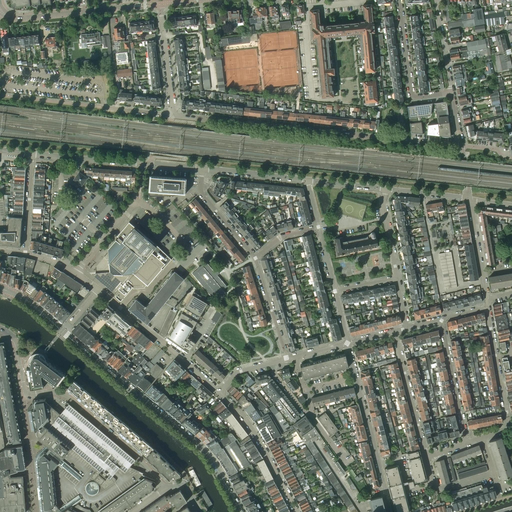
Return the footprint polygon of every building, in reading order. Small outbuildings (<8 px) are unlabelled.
[(442,0),(446,21),(453,20),(450,5),(451,5),(450,1),(449,0),(442,0)] [(318,10),(310,11),(313,45),(316,45),(322,98),(333,97),(331,75),(332,75),(332,74),(334,74),(333,68),(330,69),(328,42),(327,40),(331,40),(330,37),(340,36),(340,37),(344,36),(346,36),(346,35),(356,34),(356,37),(359,37),(361,56),(363,72),(374,71),(371,33),(374,32),(371,5),(362,5),(364,21),(360,21),(360,22),(327,25),(326,25),(326,24),(320,25),(318,10)] [(274,19),(274,20),(279,19),(277,6),(273,7),(269,7),(270,16),(272,16),(273,19),(274,19)] [(253,18),(249,18),(250,24),(257,23),(257,21),(262,21),(261,8),(255,9),(256,13),(253,14),(253,18)] [(474,18),(447,22),(448,30),(456,29),(484,24),(481,8),(473,10),(474,18)] [(229,17),(224,20),(227,24),(229,23),(231,23),(231,24),(231,25),(232,25),(233,26),(234,26),(236,28),(238,27),(238,26),(238,22),(236,10),(233,10),(233,11),(228,12),(229,17)] [(236,10),(238,22),(238,26),(244,25),(244,21),(243,16),(242,16),(241,10),(236,11),(236,10)] [(505,17),(504,11),(484,15),(486,31),(489,31),(488,26),(504,24),(503,17),(505,17)] [(204,13),(205,24),(211,23),(212,28),(215,27),(213,13),(210,13),(209,12),(204,13)] [(189,16),(190,26),(193,25),(193,26),(198,26),(199,32),(202,31),(200,21),(197,21),(196,15),(193,16),(193,15),(189,16)] [(474,27),(475,32),(485,31),(484,24),(474,26),(474,27)] [(121,53),(116,53),(117,64),(128,63),(127,53),(129,52),(128,41),(124,42),(124,39),(125,39),(123,29),(122,29),(121,27),(114,28),(115,34),(113,34),(114,42),(119,41),(121,53)] [(463,35),(462,30),(462,28),(449,30),(450,37),(458,36),(462,35),(463,35)] [(81,39),(80,40),(80,42),(81,42),(82,48),(87,47),(87,45),(90,45),(89,43),(100,41),(103,41),(103,48),(107,47),(106,36),(102,36),(100,36),(99,32),(81,35),(81,39)] [(250,35),(219,39),(220,45),(250,42),(250,36),(250,35)] [(462,35),(458,36),(450,37),(451,44),(459,43),(458,39),(463,38),(462,35)] [(51,37),(51,38),(45,39),(46,47),(56,46),(55,37),(54,36),(52,36),(51,37)] [(484,38),(484,39),(466,42),(468,52),(489,48),(487,38),(484,38)] [(477,52),(479,51),(480,57),(490,55),(489,48),(477,50),(477,52)] [(502,51),(498,52),(491,54),(495,73),(507,71),(509,70),(509,68),(506,69),(505,61),(510,60),(509,55),(507,49),(502,51)] [(457,95),(458,97),(464,96),(464,94),(462,94),(462,92),(464,92),(464,88),(464,85),(461,85),(460,79),(455,80),(456,88),(457,95)] [(365,82),(363,82),(364,91),(376,90),(375,81),(367,82),(367,81),(365,81),(365,82)] [(377,96),(365,97),(366,103),(369,103),(369,106),(374,105),(374,102),(377,102),(377,96)] [(490,99),(492,107),(500,105),(499,97),(490,99)] [(435,104),(437,123),(428,125),(427,134),(426,134),(451,137),(446,102),(434,103),(434,104),(435,104)] [(411,133),(423,134),(422,133),(420,116),(430,115),(431,104),(432,104),(407,107),(411,133)] [(288,112),(287,120),(293,120),(295,120),(296,113),(294,113),(294,107),(292,106),(291,110),(288,109),(288,112)] [(461,115),(472,112),(473,112),(472,106),(462,108),(462,110),(461,110),(461,115)] [(296,113),(295,120),(297,121),(303,121),(303,114),(304,111),(301,110),(301,107),(298,107),(298,110),(298,113),(296,113)] [(369,121),(369,128),(375,129),(378,129),(379,120),(376,119),(376,121),(369,121)] [(474,139),(476,139),(477,131),(474,131),(474,130),(465,132),(466,137),(470,136),(474,137),(474,139)] [(89,176),(93,176),(93,168),(85,168),(84,172),(87,172),(86,174),(89,175),(89,176)] [(126,171),(126,179),(131,179),(131,181),(135,181),(135,174),(132,174),(132,171),(126,171)] [(74,180),(82,185),(87,178),(79,173),(74,180)] [(165,195),(185,194),(186,178),(156,176),(153,176),(150,176),(149,196),(165,195)] [(216,181),(215,183),(225,188),(226,186),(227,183),(226,183),(227,182),(224,181),(223,182),(219,179),(218,182),(216,181)] [(215,183),(213,188),(222,193),(225,188),(215,183)] [(222,193),(213,188),(212,190),(213,191),(212,193),(216,195),(216,196),(219,198),(219,197),(220,197),(221,195),(222,193)] [(297,188),(296,196),(296,195),(299,195),(299,201),(305,200),(304,196),(303,189),(297,188)] [(223,198),(220,201),(216,203),(219,206),(222,203),(225,200),(229,196),(225,194),(223,198)] [(396,198),(395,198),(399,201),(406,202),(406,205),(408,206),(408,205),(409,197),(408,197),(400,196),(399,196),(398,196),(397,197),(396,197),(396,198)] [(414,197),(413,205),(419,206),(419,208),(422,209),(421,203),(419,202),(420,198),(414,197)] [(394,201),(394,202),(394,203),(396,211),(395,211),(404,210),(404,209),(407,209),(406,208),(400,209),(399,201),(395,198),(395,199),(394,199),(394,200),(394,201)] [(187,202),(185,199),(177,205),(179,208),(187,202)] [(195,199),(190,203),(194,208),(199,203),(195,199)] [(226,201),(220,207),(223,211),(229,205),(226,201)] [(199,203),(194,208),(197,212),(202,207),(199,203)] [(229,205),(223,211),(226,214),(232,209),(229,205)] [(202,207),(197,212),(199,214),(197,216),(199,218),(201,216),(206,212),(202,207)] [(232,209),(226,214),(229,218),(237,211),(234,207),(232,209)] [(487,214),(489,215),(489,207),(485,207),(485,208),(481,207),(479,209),(486,215),(487,214)] [(486,216),(486,215),(479,209),(478,210),(479,215),(478,215),(479,219),(486,218),(486,216)] [(237,211),(229,218),(232,221),(238,216),(237,214),(240,212),(238,210),(237,211)] [(206,212),(201,216),(204,220),(209,216),(206,212)] [(209,216),(204,220),(208,225),(213,220),(209,216)] [(238,216),(232,221),(235,225),(241,220),(238,216)] [(21,235),(21,230),(22,230),(22,218),(9,217),(8,232),(7,232),(3,232),(0,232),(0,245),(5,246),(10,246),(11,246),(20,247),(20,246),(21,235)] [(213,220),(208,225),(211,229),(217,224),(213,220)] [(241,220),(235,225),(238,229),(244,223),(241,220)] [(104,256),(95,267),(96,276),(103,276),(103,277),(108,282),(110,282),(111,290),(116,295),(116,296),(116,297),(120,300),(121,300),(122,300),(132,287),(134,288),(144,288),(146,285),(147,286),(162,269),(161,268),(165,264),(166,265),(171,259),(157,245),(154,243),(137,229),(135,226),(129,222),(117,236),(118,237),(116,239),(116,240),(108,249),(109,256),(104,256)] [(244,223),(238,229),(241,232),(247,227),(244,223)] [(217,224),(211,229),(213,231),(212,233),(213,235),(215,233),(220,229),(217,224)] [(247,227),(241,232),(244,236),(250,230),(253,228),(250,225),(247,227)] [(269,229),(268,229),(274,236),(277,233),(278,233),(279,232),(277,228),(276,229),(274,226),(269,230),(269,229)] [(215,233),(213,235),(214,236),(216,235),(219,237),(224,233),(220,229),(215,233)] [(274,236),(268,229),(265,232),(270,239),(274,236)] [(250,230),(244,236),(247,240),(254,234),(250,230)] [(334,239),(338,255),(377,247),(378,247),(375,233),(375,234),(374,233),(374,232),(373,232),(372,232),(366,237),(344,242),(343,237),(334,239)] [(36,233),(34,250),(38,251),(38,250),(40,251),(44,236),(41,235),(40,240),(37,239),(38,235),(38,233),(36,233)] [(224,233),(219,237),(222,242),(227,237),(224,233)] [(254,234),(247,240),(250,243),(256,238),(254,234)] [(44,236),(40,251),(42,252),(42,251),(45,252),(48,243),(45,242),(47,237),(44,236)] [(48,243),(45,252),(51,253),(53,244),(51,244),(52,238),(50,237),(48,243)] [(227,237),(222,242),(226,246),(231,241),(227,237)] [(256,238),(250,243),(253,247),(260,241),(256,238)] [(53,244),(51,253),(54,254),(54,255),(56,256),(60,241),(58,240),(56,245),(53,244)] [(60,241),(56,256),(58,256),(58,257),(62,258),(64,248),(61,247),(63,241),(60,241)] [(224,248),(227,252),(227,251),(229,250),(234,246),(231,241),(226,246),(224,247),(224,248)] [(260,241),(253,247),(256,251),(263,245),(260,241)] [(288,246),(286,241),(284,241),(286,251),(289,251),(292,250),(291,245),(288,246)] [(234,246),(229,250),(233,254),(238,250),(234,246)] [(238,250),(233,254),(236,259),(242,254),(238,250)] [(268,254),(261,260),(262,264),(268,261),(271,261),(270,257),(272,257),(270,252),(268,254)] [(242,254),(236,259),(240,263),(245,258),(242,254)] [(16,270),(16,272),(18,273),(18,275),(20,276),(20,280),(24,281),(24,276),(24,274),(24,267),(26,258),(18,257),(17,265),(16,270)] [(24,267),(24,274),(24,276),(26,276),(26,274),(29,275),(31,276),(31,274),(35,260),(26,258),(24,267)] [(198,268),(192,273),(193,274),(210,295),(213,298),(217,295),(219,298),(221,296),(222,297),(224,295),(223,294),(225,293),(223,290),(226,287),(226,286),(217,275),(218,274),(219,274),(218,273),(219,272),(217,270),(217,271),(216,270),(214,272),(212,269),(206,262),(205,263),(200,267),(198,268)] [(52,275),(57,278),(62,271),(54,266),(53,271),(52,275)] [(6,268),(5,271),(8,271),(12,272),(11,274),(7,284),(14,287),(16,275),(16,272),(16,270),(12,269),(10,269),(9,269),(6,268)] [(8,271),(4,283),(7,284),(11,274),(12,272),(8,271)] [(128,309),(147,325),(184,279),(174,271),(146,306),(146,305),(145,306),(136,299),(128,309)] [(58,279),(54,284),(61,288),(65,284),(77,292),(82,285),(62,272),(58,278),(58,279)] [(511,272),(489,277),(490,288),(511,284),(511,272)] [(25,280),(20,290),(23,292),(28,282),(29,280),(31,276),(29,275),(28,279),(27,281),(25,280)] [(245,281),(244,281),(245,284),(247,283),(254,281),(252,276),(246,278),(244,279),(245,281)] [(274,280),(268,282),(269,287),(278,284),(281,283),(279,279),(279,278),(274,280)] [(37,285),(29,296),(33,299),(40,290),(42,288),(39,286),(39,285),(41,282),(40,281),(38,285),(37,285)] [(28,282),(23,292),(25,293),(29,296),(37,285),(33,282),(32,283),(30,282),(30,283),(28,282)] [(40,290),(33,299),(36,301),(44,293),(45,292),(47,289),(43,285),(42,288),(40,290)] [(84,297),(85,297),(90,291),(83,286),(78,293),(79,293),(84,297)] [(372,289),(374,297),(377,296),(379,305),(381,304),(380,298),(378,288),(372,289)] [(324,289),(315,291),(317,297),(325,295),(325,294),(324,289)] [(370,304),(369,300),(367,290),(362,291),(364,301),(367,300),(368,304),(370,304)] [(44,293),(36,301),(41,305),(49,295),(45,292),(44,293)] [(78,299),(81,302),(83,299),(80,297),(76,294),(77,294),(75,292),(72,295),(78,299)] [(187,354),(195,342),(186,336),(187,333),(189,335),(207,303),(200,299),(201,296),(194,292),(173,327),(165,338),(187,354)] [(251,294),(248,295),(250,300),(252,299),(259,297),(257,292),(251,294)] [(475,294),(473,294),(473,295),(475,303),(482,302),(480,294),(476,295),(475,294)] [(49,295),(41,305),(45,309),(53,299),(49,295)] [(325,295),(317,297),(317,298),(318,303),(327,301),(326,295),(325,295)] [(469,295),(467,296),(467,297),(469,305),(475,303),(473,295),(470,296),(469,295)] [(463,297),(460,298),(461,299),(463,307),(469,305),(467,297),(463,298),(463,297)] [(456,299),(454,299),(456,305),(456,308),(457,308),(459,308),(462,307),(463,307),(461,299),(460,298),(457,299),(456,299)] [(53,299),(45,309),(50,312),(58,303),(53,299)] [(450,300),(448,301),(450,310),(453,309),(456,308),(456,305),(454,299),(450,300)] [(444,302),(442,303),(444,312),(450,310),(448,301),(448,302),(445,303),(444,302)] [(58,303),(50,312),(54,316),(63,306),(58,303)] [(79,323),(72,331),(76,335),(80,338),(83,341),(87,344),(94,335),(106,322),(107,321),(115,311),(108,304),(99,314),(92,308),(88,312),(85,316),(81,320),(79,323)] [(63,306),(54,316),(59,320),(63,323),(71,314),(67,310),(63,306)] [(170,309),(160,331),(164,335),(165,336),(176,312),(170,309)] [(107,321),(106,322),(115,330),(115,329),(120,333),(122,331),(125,334),(123,336),(124,336),(133,326),(126,320),(126,321),(123,319),(122,317),(115,311),(107,321)] [(356,319),(357,322),(360,334),(364,332),(362,324),(360,325),(358,317),(356,317),(356,319)] [(267,324),(266,318),(257,321),(256,321),(256,324),(258,323),(259,326),(267,324)] [(133,326),(124,336),(124,337),(127,339),(128,337),(136,328),(133,326)] [(136,328),(128,337),(129,338),(131,339),(139,331),(136,328)] [(94,335),(87,344),(91,348),(98,339),(104,333),(105,332),(103,331),(97,338),(94,335)] [(139,331),(131,339),(132,340),(134,342),(142,333),(139,331)] [(98,339),(91,348),(95,351),(102,343),(104,341),(102,339),(106,334),(104,333),(98,339)] [(142,333),(134,342),(137,344),(145,336),(142,333)] [(317,336),(311,337),(313,346),(315,345),(316,345),(318,345),(318,344),(319,344),(323,343),(321,335),(317,336)] [(135,347),(134,348),(135,349),(134,349),(136,351),(148,338),(145,336),(137,344),(135,347)] [(306,339),(304,340),(306,346),(307,345),(308,347),(309,347),(311,347),(311,346),(313,346),(311,337),(306,339)] [(136,351),(137,352),(138,350),(139,350),(140,350),(143,346),(144,347),(151,340),(148,338),(136,351)] [(143,352),(140,355),(142,356),(154,343),(151,340),(144,347),(146,349),(143,352)] [(13,445),(22,443),(4,342),(0,343),(0,395),(9,444),(13,443),(13,445)] [(102,343),(95,351),(99,355),(107,346),(106,345),(105,345),(102,343)] [(107,346),(99,355),(103,359),(111,350),(111,349),(112,348),(108,345),(107,346)] [(111,350),(103,359),(107,362),(115,352),(114,352),(111,349),(111,350)] [(137,367),(127,378),(135,386),(142,378),(147,373),(154,365),(156,363),(165,353),(161,349),(150,362),(149,361),(148,362),(147,361),(144,359),(137,367)] [(115,352),(107,362),(110,364),(119,354),(120,353),(118,350),(115,353),(115,352)] [(198,350),(192,356),(196,360),(202,353),(198,350)] [(29,368),(26,369),(30,387),(30,389),(30,390),(31,390),(36,389),(37,389),(38,389),(43,388),(43,387),(43,386),(43,385),(44,385),(45,384),(46,384),(47,383),(48,383),(49,382),(49,381),(50,380),(57,386),(65,375),(46,361),(46,360),(45,359),(45,358),(44,357),(44,356),(43,356),(43,355),(42,355),(41,354),(40,354),(40,353),(39,353),(38,353),(37,353),(36,353),(35,353),(34,354),(33,354),(32,355),(31,355),(31,356),(30,357),(29,358),(29,359),(29,360),(28,361),(28,362),(28,363),(29,366),(30,366),(31,368),(29,368)] [(119,354),(110,364),(113,367),(122,358),(122,357),(124,355),(120,353),(119,354)] [(138,353),(131,362),(134,365),(137,367),(144,359),(145,359),(142,356),(140,355),(138,353)] [(202,353),(196,360),(200,363),(206,357),(206,356),(205,355),(204,354),(203,354),(202,354),(202,353)] [(300,365),(304,379),(348,367),(345,354),(300,365)] [(122,358),(113,367),(117,370),(124,362),(127,358),(124,355),(122,357),(122,358)] [(206,357),(200,363),(204,367),(210,361),(206,357)] [(152,384),(145,393),(150,397),(155,401),(169,386),(170,386),(186,370),(179,364),(174,359),(165,369),(164,372),(163,374),(161,376),(159,378),(158,380),(156,381),(154,383),(152,384)] [(126,362),(118,371),(121,373),(129,364),(130,363),(129,362),(129,363),(126,361),(126,362)] [(210,361),(204,367),(208,371),(214,364),(210,361)] [(129,364),(121,373),(124,376),(134,365),(131,362),(130,363),(129,364)] [(142,378),(135,386),(144,393),(152,383),(146,379),(150,374),(155,379),(163,369),(156,363),(154,365),(147,373),(142,378)] [(383,371),(389,369),(398,367),(397,363),(385,365),(386,368),(380,369),(380,372),(383,371)] [(214,364),(208,371),(212,374),(218,368),(214,364)] [(134,365),(124,376),(127,378),(137,367),(134,365)] [(218,368),(212,374),(216,378),(222,372),(224,370),(220,366),(218,368)] [(286,379),(286,380),(288,383),(287,384),(292,392),(299,387),(293,379),(290,381),(289,378),(291,378),(289,368),(281,370),(283,380),(286,379)] [(222,372),(216,378),(221,382),(226,375),(228,373),(224,370),(222,372)] [(185,380),(186,379),(191,375),(187,371),(181,376),(185,380)] [(253,384),(249,388),(254,393),(257,390),(272,378),(269,375),(268,374),(263,375),(255,377),(255,378),(256,382),(255,383),(253,384)] [(201,384),(194,378),(190,383),(197,389),(201,384)] [(273,380),(261,389),(265,394),(277,385),(273,380)] [(128,440),(143,453),(146,456),(145,457),(169,480),(168,481),(169,481),(170,480),(171,481),(180,475),(180,474),(154,449),(150,445),(73,381),(68,387),(67,387),(66,388),(80,401),(79,402),(81,403),(82,402),(94,412),(93,414),(95,415),(96,413),(104,420),(102,422),(104,424),(106,422),(114,429),(113,430),(115,432),(116,430),(126,439),(125,440),(126,442),(128,440)] [(232,385),(227,391),(232,395),(237,390),(237,389),(240,386),(241,385),(238,383),(235,387),(232,385)] [(195,391),(199,394),(205,387),(201,384),(195,391)] [(277,385),(265,394),(269,399),(280,389),(277,385)] [(155,401),(159,405),(167,396),(165,394),(171,388),(170,386),(169,386),(155,401)] [(237,390),(232,395),(235,398),(240,392),(243,388),(240,386),(237,389),(237,390)] [(240,392),(235,398),(237,400),(243,394),(242,394),(246,390),(247,389),(245,387),(244,386),(243,388),(240,392)] [(199,394),(203,397),(209,390),(205,387),(199,394)] [(243,394),(237,400),(241,404),(247,399),(251,395),(253,393),(249,389),(248,390),(250,392),(249,393),(245,396),(243,394)] [(280,389),(269,399),(273,403),(276,401),(284,394),(280,389)] [(209,390),(203,397),(206,400),(212,394),(209,390)] [(247,399),(241,404),(245,408),(252,404),(251,403),(250,401),(252,399),(253,401),(257,397),(253,393),(251,395),(247,399)] [(284,394),(276,401),(279,405),(287,398),(284,394)] [(167,396),(159,405),(162,407),(170,400),(168,398),(167,397),(167,396)] [(306,400),(303,396),(298,400),(301,404),(306,400)] [(245,408),(246,410),(248,413),(249,414),(256,409),(258,412),(260,410),(266,406),(257,397),(253,401),(251,403),(252,404),(245,408)] [(287,398),(279,405),(282,409),(290,402),(287,398)] [(29,410),(29,411),(33,431),(34,431),(35,432),(37,431),(37,432),(37,433),(37,435),(38,435),(38,436),(39,437),(40,437),(39,439),(39,440),(47,447),(45,449),(44,451),(43,451),(41,452),(40,454),(39,455),(38,456),(37,458),(36,460),(36,462),(36,463),(37,468),(37,470),(38,475),(42,511),(41,511),(46,511),(53,510),(54,511),(59,509),(60,511),(121,511),(155,488),(154,488),(155,488),(155,487),(156,486),(156,485),(156,484),(155,484),(155,483),(154,483),(154,482),(155,480),(142,475),(143,473),(130,467),(130,466),(132,464),(133,462),(134,462),(134,461),(135,461),(135,460),(129,454),(126,452),(69,404),(68,403),(67,403),(66,403),(66,404),(65,404),(65,405),(65,406),(66,407),(66,408),(64,410),(62,413),(61,412),(59,410),(55,407),(52,404),(50,406),(46,402),(46,399),(45,399),(40,400),(39,400),(38,400),(37,400),(33,401),(32,401),(32,402),(33,404),(33,406),(32,407),(31,407),(30,408),(30,409),(29,409),(29,410)] [(170,400),(162,407),(166,410),(173,402),(171,401),(170,400)] [(173,402),(166,410),(170,414),(180,405),(178,403),(175,400),(173,402)] [(211,412),(212,414),(224,404),(221,401),(213,408),(215,409),(212,411),(210,408),(208,409),(211,412)] [(290,402),(282,409),(285,413),(294,406),(290,402)] [(200,414),(208,409),(210,408),(207,403),(196,409),(196,410),(200,414)] [(212,414),(215,417),(216,416),(214,414),(216,412),(217,412),(218,414),(226,407),(224,404),(212,414)] [(180,405),(170,414),(175,418),(185,409),(183,407),(183,408),(180,405)] [(273,405),(269,408),(271,412),(272,411),(274,415),(278,412),(273,405)] [(256,409),(249,414),(251,417),(253,420),(261,417),(264,415),(267,413),(270,412),(267,406),(266,407),(260,410),(258,412),(256,409)] [(294,406),(285,413),(288,417),(297,410),(294,406)] [(221,421),(224,419),(231,413),(227,408),(217,416),(221,421)] [(185,409),(175,418),(180,422),(184,418),(185,419),(186,418),(187,419),(192,414),(194,411),(192,410),(190,412),(189,413),(185,409)] [(297,410),(288,417),(291,421),(296,417),(297,419),(299,418),(298,416),(300,414),(297,410)] [(317,418),(321,423),(328,417),(325,412),(317,418)] [(227,420),(229,422),(235,418),(231,413),(224,419),(226,421),(227,420)] [(261,417),(253,420),(259,429),(264,439),(266,442),(272,438),(272,439),(280,435),(268,413),(261,417)] [(300,419),(293,425),(301,436),(314,427),(311,423),(312,423),(311,421),(309,419),(308,419),(305,415),(300,419)] [(321,423),(324,427),(332,421),(328,417),(321,423)] [(184,418),(180,422),(195,434),(201,428),(203,427),(203,426),(199,423),(198,424),(193,420),(191,422),(189,420),(187,419),(186,418),(185,419),(184,418)] [(229,426),(231,428),(238,422),(235,418),(229,422),(230,425),(229,426)] [(324,427),(327,431),(335,425),(332,421),(324,427)] [(233,429),(235,431),(241,426),(238,422),(231,428),(232,430),(233,429)] [(335,425),(327,431),(330,436),(338,430),(335,425)] [(236,434),(237,436),(245,431),(241,426),(235,431),(237,433),(236,434)] [(454,431),(450,432),(451,437),(459,435),(457,426),(452,427),(453,427),(454,431)] [(201,428),(195,434),(201,439),(208,431),(203,427),(201,428)] [(314,428),(301,437),(305,443),(310,439),(316,436),(320,441),(322,439),(319,434),(314,428)] [(208,431),(201,439),(205,443),(214,438),(217,436),(210,429),(208,431)] [(445,429),(441,430),(443,439),(451,437),(450,432),(446,433),(445,429)] [(438,435),(434,436),(436,441),(443,439),(441,430),(437,432),(438,435)] [(245,431),(237,436),(239,438),(240,437),(242,440),(248,435),(245,431)] [(385,434),(377,436),(378,441),(386,439),(386,437),(394,434),(394,432),(387,433),(385,434)] [(430,432),(425,434),(428,443),(436,441),(434,436),(431,437),(430,433),(430,432)] [(220,440),(208,447),(209,447),(211,450),(219,445),(222,443),(230,438),(234,436),(231,433),(220,440)] [(214,438),(205,443),(208,447),(220,440),(217,436),(214,438)] [(225,446),(214,454),(215,454),(216,457),(219,455),(228,470),(226,472),(228,475),(227,475),(228,477),(237,472),(243,468),(250,465),(249,463),(248,461),(246,458),(244,456),(243,453),(242,451),(239,446),(241,445),(239,443),(236,439),(234,436),(230,438),(232,441),(225,446)] [(249,436),(239,443),(241,445),(250,439),(249,436)] [(278,437),(266,442),(268,446),(280,440),(278,438),(281,437),(280,436),(278,437)] [(506,477),(507,478),(508,477),(507,477),(511,475),(511,471),(501,437),(489,441),(490,446),(492,446),(502,476),(500,477),(501,479),(506,477)] [(219,445),(211,450),(214,453),(214,454),(225,446),(232,441),(230,438),(222,443),(219,445)] [(241,445),(239,446),(242,451),(246,449),(244,445),(252,440),(251,440),(250,439),(241,445)] [(252,440),(244,445),(246,449),(254,444),(252,440)] [(281,440),(269,446),(270,450),(283,444),(281,440)] [(283,444),(270,450),(272,452),(286,446),(285,443),(283,444)] [(246,449),(242,451),(243,453),(245,452),(247,450),(248,452),(256,447),(254,444),(246,449)] [(406,449),(406,451),(407,453),(419,450),(419,448),(418,444),(409,446),(405,447),(406,449)] [(478,445),(473,447),(476,455),(481,452),(478,445)] [(0,474),(3,473),(5,476),(10,474),(10,473),(18,471),(18,470),(26,469),(22,446),(5,449),(0,452),(0,474)] [(286,446),(272,452),(273,455),(287,449),(286,446)] [(246,455),(244,456),(246,458),(258,451),(256,447),(248,452),(245,453),(246,455)] [(473,447),(467,449),(470,457),(476,455),(473,447)] [(287,449),(273,455),(275,458),(288,452),(290,451),(289,448),(287,449)] [(467,449),(462,451),(465,459),(470,457),(467,449)] [(419,450),(407,453),(411,468),(415,483),(427,479),(424,468),(419,450)] [(258,451),(246,458),(248,461),(249,460),(248,459),(249,459),(251,457),(252,459),(260,454),(258,451)] [(462,451),(456,454),(459,461),(465,459),(462,451)] [(288,452),(275,458),(276,461),(286,456),(290,455),(288,452)] [(249,460),(248,461),(249,463),(253,460),(254,462),(262,458),(260,454),(252,459),(249,460)] [(459,461),(456,454),(450,456),(453,463),(456,462),(459,461)] [(288,459),(278,464),(279,467),(293,460),(294,460),(293,457),(288,459)] [(258,465),(255,467),(256,469),(266,464),(263,459),(256,463),(258,465)] [(293,460),(279,467),(281,469),(294,463),(293,460)] [(369,466),(370,470),(374,469),(372,460),(364,462),(366,467),(369,466)] [(294,463),(281,469),(282,472),(295,466),(296,466),(295,463),(294,463)] [(266,464),(256,469),(257,472),(260,470),(261,472),(268,469),(266,464)] [(389,486),(389,487),(392,498),(395,511),(408,511),(409,511),(401,483),(396,465),(384,468),(389,486)] [(295,466),(282,472),(284,475),(298,468),(297,467),(295,467),(295,466)] [(284,475),(286,479),(299,472),(298,470),(301,469),(300,467),(298,468),(284,475)] [(262,475),(259,477),(261,479),(271,474),(268,469),(261,472),(262,475)] [(368,481),(371,480),(377,478),(374,469),(370,470),(372,476),(367,478),(368,481)] [(195,470),(189,473),(196,487),(202,485),(195,470)] [(299,472),(286,479),(287,482),(295,478),(301,475),(303,474),(301,471),(299,472)] [(237,472),(228,477),(230,481),(243,474),(242,472),(238,474),(237,472)] [(25,511),(28,510),(27,504),(25,476),(23,476),(10,477),(10,474),(5,476),(3,473),(0,474),(0,511),(25,511)] [(243,474),(230,481),(232,485),(241,480),(243,479),(242,477),(245,476),(244,473),(243,474)] [(271,474),(261,479),(262,481),(265,480),(266,483),(273,479),(271,474)] [(295,478),(287,482),(289,485),(297,480),(301,478),(301,477),(302,476),(301,475),(295,478)] [(297,480),(289,485),(290,487),(298,483),(305,480),(303,477),(301,478),(297,480)] [(241,480),(232,485),(233,485),(237,493),(249,486),(248,484),(250,482),(249,480),(246,481),(245,478),(243,479),(241,480)] [(377,478),(371,480),(372,483),(372,484),(374,484),(375,489),(376,490),(378,489),(379,488),(377,478)] [(264,487),(262,488),(263,489),(266,488),(275,483),(273,479),(266,483),(265,483),(263,485),(264,487)] [(298,483),(290,487),(291,490),(300,486),(305,484),(306,483),(305,480),(298,483)] [(275,483),(266,488),(268,493),(270,492),(270,493),(278,489),(275,483)] [(300,486),(291,490),(293,493),(301,489),(306,487),(305,484),(300,486)] [(249,487),(237,493),(239,497),(253,490),(254,489),(251,485),(249,487)] [(463,488),(446,493),(447,495),(449,494),(450,497),(450,498),(453,510),(454,509),(456,510),(458,509),(459,508),(461,509),(463,508),(464,506),(465,506),(466,507),(469,506),(469,505),(470,504),(471,505),(474,504),(475,503),(477,504),(479,503),(480,501),(481,501),(482,502),(484,501),(485,500),(486,499),(487,500),(490,499),(490,498),(491,498),(493,499),(495,498),(496,496),(495,491),(493,486),(491,486),(488,487),(488,486),(482,487),(481,485),(466,489),(466,487),(463,488)] [(301,489),(293,493),(294,496),(303,492),(305,490),(308,489),(306,486),(306,487),(301,489)] [(180,490),(172,495),(172,494),(171,494),(169,495),(166,497),(165,495),(141,511),(162,511),(174,504),(176,508),(187,501),(180,490)] [(204,490),(200,492),(210,507),(214,504),(204,490)] [(253,490),(239,497),(241,500),(251,496),(250,494),(251,493),(254,492),(253,491),(253,490)] [(303,492),(294,496),(296,499),(304,495),(307,493),(305,490),(303,492)] [(304,495),(296,499),(297,501),(306,497),(310,496),(309,494),(308,495),(307,493),(304,495)] [(274,502),(271,503),(272,504),(283,498),(281,495),(273,500),(274,502)] [(251,496),(241,500),(244,506),(255,500),(255,498),(253,499),(251,496)] [(306,497),(297,501),(299,504),(307,500),(311,498),(310,496),(306,497)] [(384,511),(382,504),(381,501),(381,498),(380,497),(370,500),(371,501),(371,504),(372,507),(373,511),(384,511)] [(307,500),(299,504),(300,507),(309,503),(312,501),(311,498),(307,500)] [(255,500),(244,506),(247,511),(259,505),(256,499),(255,500)] [(309,503),(300,507),(302,510),(310,506),(315,503),(315,502),(317,501),(316,500),(312,501),(309,503)] [(436,504),(433,504),(434,508),(435,511),(434,511),(442,511),(441,506),(440,503),(439,501),(436,502),(436,504)] [(310,506),(302,510),(302,511),(304,511),(311,509),(317,506),(315,503),(310,506)]
